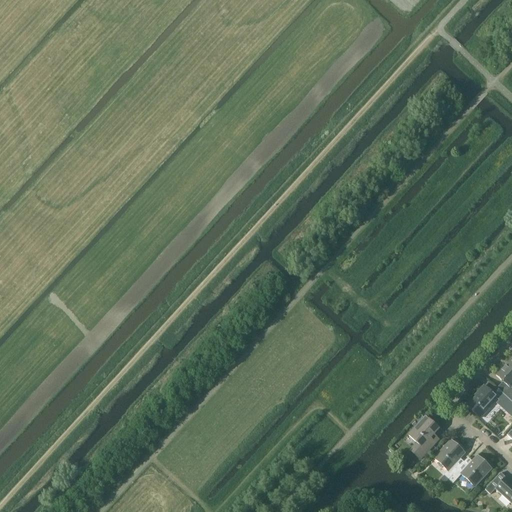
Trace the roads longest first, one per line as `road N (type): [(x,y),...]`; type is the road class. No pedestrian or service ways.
road 1 (unknown): [(0,504),(438,29)]
road 2 (unknown): [(216,511),(325,390),(345,389),(370,412)]
road 3 (residential): [(511,340),(465,384),(450,412),(511,461)]
road 4 (residential): [(150,0),(64,93)]
